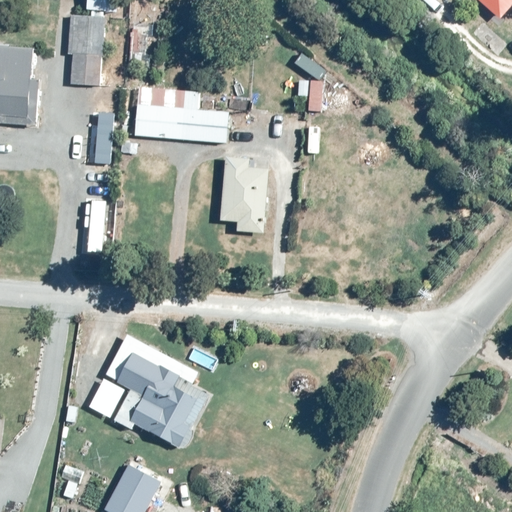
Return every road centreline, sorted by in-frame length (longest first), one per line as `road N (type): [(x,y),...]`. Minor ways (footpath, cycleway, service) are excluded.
road 1 (residential): [(461,332),(0,292)]
road 2 (residential): [(368,511),(384,461),(461,332)]
